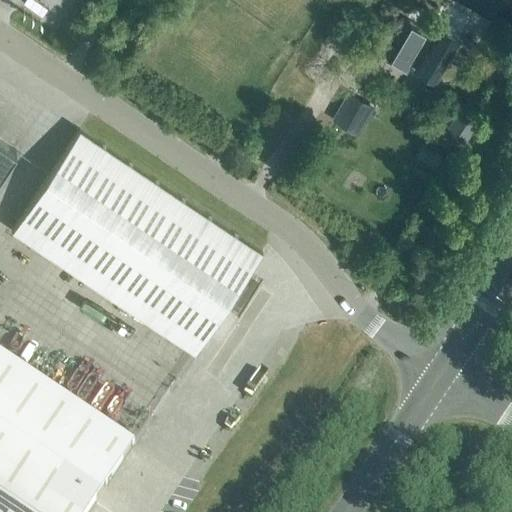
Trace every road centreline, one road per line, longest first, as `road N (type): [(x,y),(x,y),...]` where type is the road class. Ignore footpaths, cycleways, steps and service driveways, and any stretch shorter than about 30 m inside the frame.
road 1 (unclassified): [(346,305),(306,248),(65,81)]
road 2 (unclassified): [(143,511),(280,312),(346,305)]
road 3 (secondary): [(347,511),(441,374)]
road 4 (unknown): [(0,294),(134,383)]
road 5 (secondary): [(441,374),(511,268)]
road 6 (unknown): [(65,81),(0,187)]
